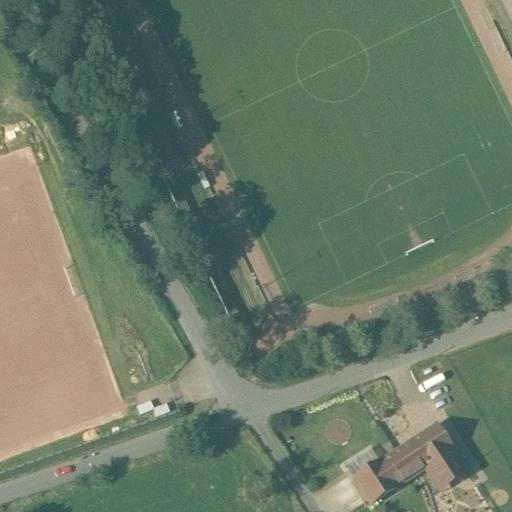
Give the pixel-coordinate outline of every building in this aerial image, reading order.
[(511,0),(499,0),(511,27),(511,0)] [(463,306),(458,308),(463,318),(468,316),(463,306)] [(282,380),(276,378),(274,386),(281,387),(282,380)] [(438,427),(415,442),(429,465),(453,450),(438,427)] [(415,442),(382,463),(397,486),(426,468),(429,465),(415,442)] [(429,465),(426,468),(440,490),(467,473),(453,450),(429,465)] [(382,463),(357,479),(357,478),(355,480),(370,504),(372,503),(372,502),(397,486),(382,463)]
